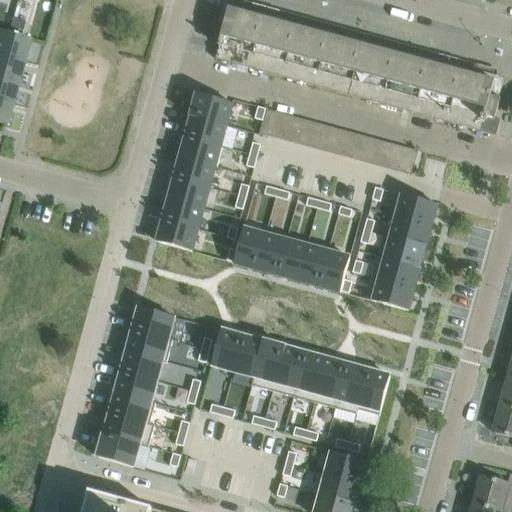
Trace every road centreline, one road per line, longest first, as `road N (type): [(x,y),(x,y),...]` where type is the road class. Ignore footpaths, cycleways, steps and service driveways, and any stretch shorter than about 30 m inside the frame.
road 1 (residential): [(511,158),(168,63)]
road 2 (residential): [(46,511),(129,204)]
road 3 (residential): [(429,511),(511,209)]
road 4 (residential): [(129,204),(168,63)]
road 5 (residential): [(129,204),(0,169)]
